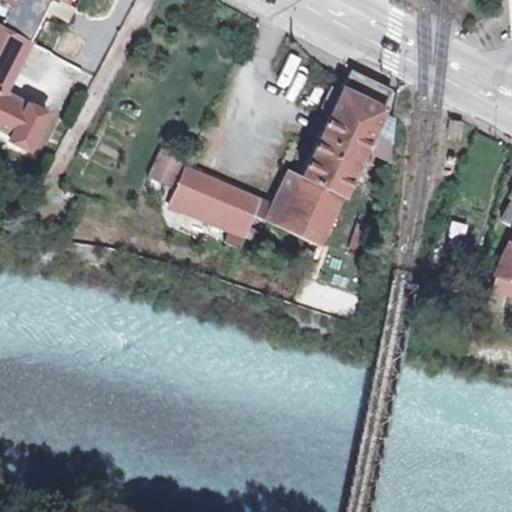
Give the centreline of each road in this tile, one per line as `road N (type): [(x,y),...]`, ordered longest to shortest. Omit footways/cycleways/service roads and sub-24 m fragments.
road 1 (secondary): [(324,7),(511,103)]
road 2 (unknown): [(284,0),(210,160)]
